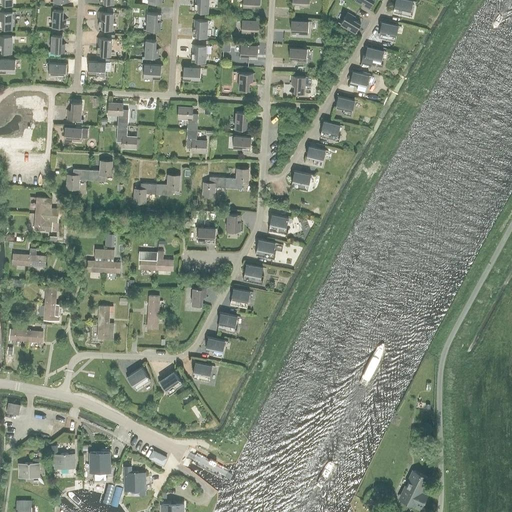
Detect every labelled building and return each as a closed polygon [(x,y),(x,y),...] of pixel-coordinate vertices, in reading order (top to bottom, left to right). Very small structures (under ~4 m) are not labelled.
[(195,0),(196,4),(199,4),(198,12),(209,13),(209,0),(195,0)] [(243,0),(243,4),(243,10),(252,10),(252,5),(254,5),(260,6),(260,0),(243,0)] [(292,0),(292,3),(299,4),(299,3),(301,4),(300,9),(309,10),(310,4),(310,0),(292,0)] [(355,0),(371,9),(370,8),(374,0),(355,0)] [(416,1),(410,0),(395,0),(394,7),(400,8),(402,8),(401,14),(410,16),(411,10),(413,1),(416,2),(416,1)] [(66,28),(66,19),(63,18),(64,10),(53,10),(52,27),(49,26),(49,27),(62,28),(66,28)] [(354,20),(357,15),(349,10),(346,15),(341,23),(338,22),(357,33),(356,32),(361,24),(356,21),(354,20)] [(16,12),(3,11),(0,11),(0,20),(2,21),(2,29),(13,29),(13,12),(16,12)] [(104,12),(100,12),(100,21),(103,21),(102,29),(113,30),(114,13),(117,13),(104,12)] [(160,31),(161,22),(158,21),(158,13),(148,13),(147,29),(144,29),(144,30),(157,31),(157,30),(160,31)] [(261,21),(261,20),(239,19),(239,20),(242,20),(242,29),(241,35),(250,35),(251,30),(253,30),(259,31),(260,21),(261,21)] [(198,20),(195,20),(194,29),(197,29),(197,37),(207,38),(208,21),(211,21),(211,20),(198,20)] [(312,22),(312,21),(290,20),(290,21),(291,21),(291,31),(297,31),(299,31),(299,36),(308,37),(308,31),(309,22),(312,22)] [(402,26),(381,21),(380,22),(382,22),(380,32),(386,33),(388,33),(386,39),(395,41),(397,35),(399,26),(402,27),(402,26)] [(15,36),(2,35),(0,35),(0,44),(2,45),(2,53),(12,53),(13,36),(15,36)] [(64,53),(65,44),(62,43),(62,35),(52,35),(51,52),(48,51),(48,52),(61,53),(64,53)] [(102,38),(99,38),(98,47),(101,47),(101,55),(111,56),(112,39),(115,39),(102,38)] [(158,58),(159,49),(156,48),(156,40),(146,40),(145,57),(142,56),(142,57),(143,57),(155,58),(158,58)] [(197,45),(193,44),(193,54),(196,54),(195,62),(206,62),(207,46),(210,46),(210,45),(197,44),(197,45)] [(260,46),(260,45),(238,44),(238,45),(241,45),(240,54),(240,60),(249,60),(249,55),(252,55),(258,55),(258,46),(260,46)] [(364,54),(363,53),(361,62),(371,64),(380,66),(382,60),(384,51),(387,52),(387,51),(366,46),(366,47),(367,47),(365,54),(364,54)] [(310,49),(289,47),(289,48),(290,48),(289,58),(295,58),(298,58),(297,64),(306,64),(307,59),(307,49),(310,49)] [(19,60),(19,59),(0,58),(0,69),(6,69),(6,72),(15,73),(16,60),(19,60)] [(109,63),(109,62),(87,61),(87,62),(89,62),(88,72),(96,72),(96,75),(105,75),(106,63),(109,63)] [(68,65),(68,64),(46,63),(49,63),(49,76),(58,77),(58,74),(66,74),(67,65),(68,65)] [(163,66),(163,65),(141,64),(144,65),(144,77),(153,78),(153,75),(161,75),(162,66),(163,66)] [(204,68),(204,67),(182,66),(182,67),(184,67),(183,77),(191,77),(191,80),(200,81),(201,68),(204,68)] [(372,76),(351,71),(353,72),(350,81),(356,83),(356,82),(358,83),(357,89),(365,91),(367,85),(370,76),(372,77),(372,76)] [(255,83),(255,73),(250,73),(237,72),(237,73),(240,73),(239,90),(249,90),(250,84),(249,84),(249,82),(255,83)] [(296,76),(290,75),(290,85),(291,85),(291,93),(305,94),(306,77),(309,77),(309,76),(296,76)] [(358,101),(337,96),(338,97),(336,106),(342,108),(342,107),(344,108),(342,114),(351,116),(353,110),(355,101),(358,101)] [(36,100),(16,99),(16,107),(28,107),(27,115),(35,116),(36,100)] [(81,120),(82,103),(72,102),(71,110),(66,110),(65,119),(71,119),(84,120),(81,120)] [(118,125),(128,126),(129,110),(122,109),(123,104),(109,103),(109,114),(118,115),(118,125)] [(187,129),(197,130),(198,114),(192,113),(192,108),(179,107),(179,118),(188,119),(187,129)] [(246,118),(246,112),(236,111),(235,128),(232,128),(232,129),(245,129),(251,130),(251,121),(246,120),(246,118)] [(324,121),(320,136),(337,140),(338,135),(341,125),(343,126),(322,120),(322,121),(324,121)] [(127,137),(128,126),(118,125),(117,142),(123,142),(123,147),(136,148),(136,137),(127,137)] [(87,138),(88,128),(85,128),(64,126),(64,127),(65,127),(64,137),(72,137),(72,143),(81,143),(82,138),(87,138)] [(197,141),(197,130),(187,129),(186,146),(193,146),(192,151),(206,152),(206,141),(197,141)] [(30,134),(22,133),(21,141),(10,141),(9,149),(29,150),(30,134)] [(253,138),(253,137),(231,135),(231,136),(234,136),(233,146),(234,146),(233,151),(242,152),(243,146),(245,147),(251,147),(252,137),(253,138)] [(329,151),(308,145),(307,146),(309,146),(306,156),(312,157),(313,157),(315,158),(313,163),(322,166),(323,160),(324,160),(326,150),(328,151),(329,151)] [(90,170),(89,180),(106,181),(106,174),(111,175),(112,162),(101,161),(101,170),(90,170)] [(89,180),(90,170),(74,169),(73,175),(68,175),(67,188),(78,188),(79,179),(89,180)] [(226,178),(226,188),(242,189),(242,182),(248,183),(248,169),(237,169),(237,178),(226,178)] [(314,175),(293,170),(293,171),(294,171),(292,181),(298,182),(300,182),(299,188),(308,190),(309,184),(311,175),(314,175)] [(157,184),(156,194),(173,195),(173,189),(178,189),(179,176),(168,175),(168,185),(157,184)] [(226,188),(226,178),(210,177),(210,183),(204,183),(203,196),(214,196),(215,187),(226,188)] [(156,194),(157,184),(141,183),(140,189),(135,189),(134,202),(145,203),(146,194),(156,194)] [(36,213),(58,215),(59,208),(51,207),(52,198),(37,197),(36,213)] [(242,232),(243,222),(237,222),(237,220),(238,220),(238,214),(228,214),(228,212),(227,234),(227,231),(237,231),(242,232)] [(58,222),(58,215),(36,213),(35,230),(52,231),(52,221),(58,222)] [(272,214),(268,230),(285,233),(287,227),(289,218),(291,219),(292,218),(270,214),(272,214)] [(217,229),(217,228),(196,227),(198,228),(198,237),(198,243),(207,243),(207,238),(209,238),(215,238),(216,229),(217,229)] [(96,237),(96,229),(80,229),(80,237),(96,237)] [(279,243),(257,239),(259,239),(257,249),(263,250),(265,251),(263,256),(272,258),(274,252),(276,243),(278,244),(279,243)] [(87,271),(104,272),(105,248),(95,247),(95,258),(95,256),(98,257),(98,261),(88,261),(87,271)] [(105,248),(104,272),(120,273),(121,262),(111,262),(111,257),(114,257),(114,259),(115,259),(115,248),(105,248)] [(30,255),(29,265),(45,266),(46,256),(35,255),(35,250),(30,249),(30,255)] [(157,259),(156,270),(173,271),(173,260),(163,260),(163,250),(158,250),(158,252),(158,259),(157,259)] [(139,251),(138,259),(140,259),(140,269),(156,270),(157,259),(158,259),(158,252),(139,251)] [(29,265),(30,255),(13,254),(12,264),(29,265)] [(264,276),(262,275),(263,268),(266,268),(245,263),(245,264),(246,264),(244,274),(245,274),(243,280),(249,281),(249,280),(252,281),(252,282),(262,284),(264,276)] [(208,297),(209,288),(203,288),(193,287),(194,285),(193,285),(192,306),(193,306),(193,305),(203,305),(203,299),(203,297),(208,297)] [(47,287),(45,303),(56,304),(57,288),(47,287)] [(231,298),(230,304),(238,306),(247,307),(248,301),(249,301),(250,292),(253,292),(232,288),(233,288),(231,298)] [(148,312),(159,312),(160,296),(149,296),(148,312)] [(44,315),(44,320),(55,320),(59,321),(60,304),(56,304),(45,303),(45,305),(44,315)] [(99,322),(109,322),(110,306),(100,306),(99,322)] [(158,329),(159,312),(148,312),(147,328),(158,329)] [(240,317),(241,316),(219,312),(219,313),(221,313),(219,323),(225,324),(227,324),(226,330),(234,332),(236,326),(238,317),(240,317)] [(26,341),(27,330),(28,322),(21,322),(21,330),(11,329),(10,339),(26,341)] [(109,332),(109,322),(99,322),(98,338),(114,339),(114,333),(109,332)] [(27,330),(26,341),(43,342),(43,331),(27,330)] [(228,341),(207,337),(208,338),(206,347),(212,348),(214,349),(213,355),(222,356),(223,350),(223,351),(225,341),(228,342),(228,341)] [(215,366),(194,361),(194,362),(195,362),(193,372),(195,372),(194,378),(209,381),(210,375),(212,366),(215,366)] [(145,365),(126,377),(127,377),(128,377),(133,385),(138,382),(138,381),(148,375),(142,367),(145,366),(145,365)] [(177,369),(159,381),(159,382),(160,381),(166,389),(171,386),(171,385),(180,379),(175,371),(177,370),(177,369)] [(19,414),(21,405),(9,402),(7,412),(19,414)] [(90,472),(110,472),(110,452),(90,452),(90,472)] [(155,452),(152,458),(164,464),(167,458),(155,452)] [(54,469),(75,468),(75,454),(54,454),(54,469)] [(39,463),(33,463),(19,463),(19,478),(39,477),(39,463)] [(124,464),(125,489),(131,489),(131,487),(139,487),(139,489),(139,494),(145,494),(145,489),(145,470),(131,470),(131,464),(124,464)] [(430,478),(413,470),(399,499),(416,507),(416,506),(422,509),(429,495),(423,492),(430,478)] [(16,511),(31,511),(31,501),(17,501),(16,511)]
